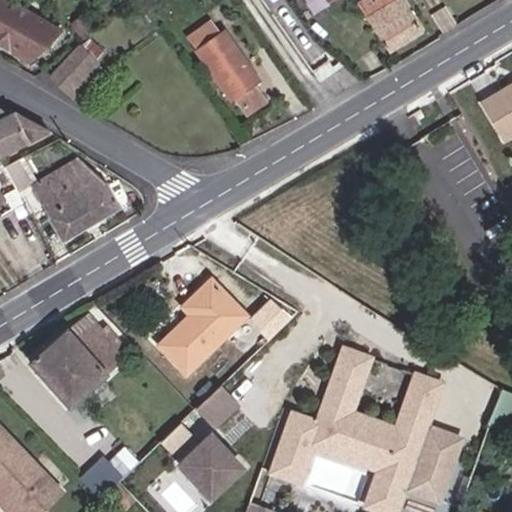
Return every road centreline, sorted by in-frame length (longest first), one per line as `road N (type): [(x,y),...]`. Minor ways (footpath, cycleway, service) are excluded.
road 1 (tertiary): [(511,22),(203,206)]
road 2 (residential): [(203,206),(183,183),(0,80)]
road 3 (tertiary): [(203,206),(0,327)]
